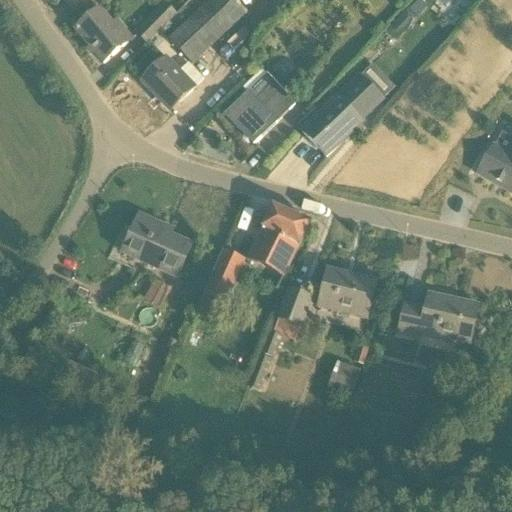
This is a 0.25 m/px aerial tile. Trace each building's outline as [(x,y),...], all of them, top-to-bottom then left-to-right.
[(211,0),(169,42),(190,63),(193,66),(243,18),(245,16),(240,10),(230,0),(211,0)] [(419,1),(409,10),(417,19),(427,9),(419,1)] [(148,44),(176,14),(165,3),(136,33),(148,44)] [(402,15),(395,22),(396,23),(401,28),(409,28),(410,28),(418,20),(409,11),(408,10),(407,11),(402,15)] [(128,45),(100,11),(75,31),(104,65),(128,45)] [(197,88),(196,88),(181,71),(168,58),(142,82),(171,112),(197,88)] [(365,70),(381,96),(390,90),(375,64),(365,70)] [(254,146),(278,123),(296,106),(267,75),(225,116),(254,146)] [(361,76),(341,94),(302,132),(327,159),(385,102),(361,76)] [(511,138),(504,134),(495,149),(493,148),(477,176),(511,195),(511,138)] [(301,247),(310,225),(272,208),(261,232),(263,233),(249,263),(285,278),(299,246),(301,247)] [(177,280),(192,247),(163,233),(165,228),(140,217),(123,255),(177,280)] [(217,324),(245,261),(225,252),(197,315),(217,324)] [(367,322),(377,284),(327,272),(318,308),(367,322)] [(161,310),(172,289),(155,280),(144,302),(161,310)] [(293,292),(281,324),(300,331),(312,299),(293,292)] [(470,346),(479,308),(428,296),(425,311),(405,306),(398,336),(419,340),(420,335),(470,346)] [(271,333),(250,386),(260,390),(272,359),(275,361),(284,338),(271,333)] [(350,399),(356,384),(332,375),(326,390),(350,399)] [(303,491),(295,511),(312,511),(318,497),(303,491)]
